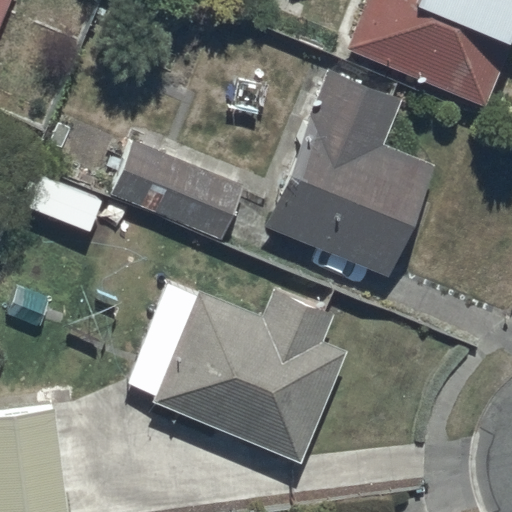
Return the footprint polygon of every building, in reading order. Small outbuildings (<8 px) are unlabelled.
[(511,0),(357,0),(340,37),(480,96),(511,19),(511,0)] [(395,86),(320,59),(257,218),(387,265),(427,156),(376,137),(395,86)] [(238,177),(127,134),(106,187),(217,230),(238,177)] [(148,385),(146,391),(296,453),(343,341),(317,331),(329,302),(270,277),(258,305),(196,280),(193,286),(162,273),(123,374),(148,385)] [(54,399),(0,405),(0,511),(79,511),(76,481),(63,482),(54,399)]
